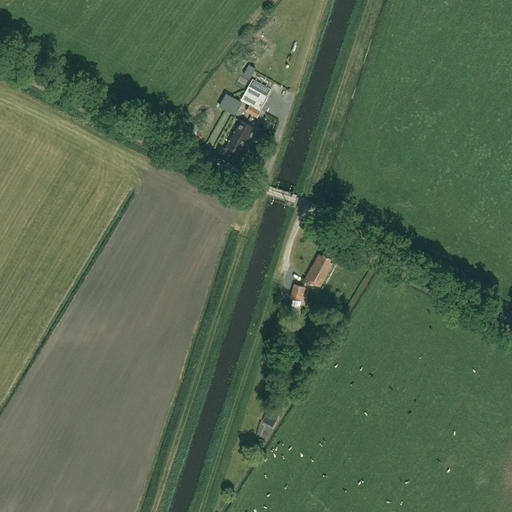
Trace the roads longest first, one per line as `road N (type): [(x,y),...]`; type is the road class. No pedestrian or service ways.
road 1 (unclassified): [(511,320),(0,46)]
road 2 (track): [(262,188),(156,511)]
